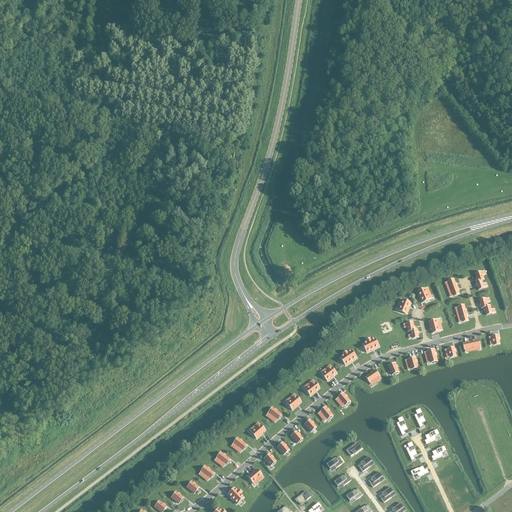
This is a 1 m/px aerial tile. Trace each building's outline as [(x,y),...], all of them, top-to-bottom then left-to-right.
[(475,274),(478,282),(482,281),(484,280),(481,272),(475,274)] [(446,286),(448,291),(457,287),(454,280),(448,282),(449,285),(446,286)] [(478,282),(475,283),(478,290),(484,288),(482,281),(478,282)] [(459,295),(457,287),(448,291),(449,295),(452,294),(453,297),(459,295)] [(419,297),(422,303),(430,300),(428,296),(431,295),(428,288),(425,289),(418,292),(419,295),(420,297),(419,297)] [(488,307),(486,299),(479,301),(482,309),(484,308),(488,307)] [(409,309),(408,308),(409,307),(410,303),(403,300),(403,301),(400,300),(398,306),(401,307),(399,311),(407,314),(409,309)] [(457,316),(466,313),(464,306),(458,307),(459,311),(456,311),(457,316)] [(484,308),(486,316),(492,314),(490,306),(488,307),(484,308)] [(466,313),(457,316),(458,320),(461,320),(462,323),(468,321),(466,313)] [(438,324),(437,320),(436,320),(428,322),(430,328),(431,328),(431,330),(432,334),(440,332),(439,331),(442,331),(440,324),(438,324)] [(408,332),(411,331),(410,331),(414,330),(414,328),(414,327),(413,323),(406,324),(407,328),(408,332)] [(411,331),(411,335),(412,339),(418,338),(418,333),(417,332),(417,330),(414,330),(410,331),(411,331)] [(492,338),(489,338),(490,343),(493,342),(493,346),(500,345),(498,336),(492,337),(492,338)] [(367,342),(363,344),(367,353),(372,351),(374,349),(379,347),(375,338),(371,340),(370,339),(366,341),(367,342)] [(471,342),(473,351),(478,350),(477,347),(480,347),(479,340),(471,342)] [(473,351),(471,342),(463,344),(464,350),(468,349),(468,352),(473,351)] [(445,351),(446,355),(449,355),(450,358),(456,357),(455,352),(455,350),(454,348),(448,350),(445,351)] [(426,358),(429,357),(430,363),(430,364),(433,363),(433,364),(437,363),(437,362),(436,355),(435,354),(434,350),(427,352),(424,353),(426,358)] [(344,356),(340,358),(346,366),(350,363),(352,361),(357,358),(351,351),(348,353),(347,352),(343,355),(344,356)] [(411,370),(414,370),(417,370),(417,369),(418,368),(416,363),(416,361),(415,358),(408,360),(405,361),(406,365),(409,365),(411,370)] [(395,364),(388,367),(392,375),(395,374),(395,375),(398,374),(398,373),(399,372),(397,368),(396,366),(395,364)] [(326,372),(323,375),(322,375),(328,382),(332,378),(332,377),(333,376),(336,374),(332,368),(331,368),(330,366),(324,370),(326,372)] [(366,378),(365,378),(367,381),(368,381),(370,383),(375,380),(377,382),(381,379),(379,377),(380,377),(375,370),(372,372),(371,373),(366,377),(366,378)] [(308,387),(305,390),(310,397),(315,393),(314,392),(316,391),(319,389),(314,383),(312,381),(306,385),(308,387)] [(339,404),(341,402),(344,406),(345,407),(347,405),(350,403),(350,402),(347,397),(345,396),(344,394),(338,398),(338,399),(336,401),(339,404)] [(290,401),(287,404),(292,411),(297,407),(296,406),(298,405),(301,402),(296,397),(295,397),(293,395),(288,399),(290,401)] [(321,418),(323,416),(327,420),(329,419),(330,419),(333,417),(332,416),(333,416),(329,411),(328,410),(326,407),(320,412),(320,413),(318,414),(321,418)] [(270,419),(272,417),(276,421),(277,421),(278,419),(279,419),(281,416),(281,415),(276,411),(275,410),(272,408),(267,414),(268,414),(266,416),(270,419)] [(417,415),(415,416),(414,415),(414,416),(420,428),(423,427),(422,424),(426,422),(424,417),(423,417),(420,410),(416,412),(417,415)] [(406,425),(402,418),(398,420),(400,423),(397,424),(396,424),(402,437),(403,436),(402,436),(405,435),(404,432),(408,430),(406,425)] [(310,420),(304,425),(310,432),(316,428),(313,424),(312,422),(310,420)] [(254,430),(251,433),(256,439),(261,435),(260,435),(262,433),(265,431),(260,425),(259,425),(257,423),(252,428),(254,430)] [(437,431),(430,434),(429,434),(425,436),(427,440),(425,441),(426,444),(425,444),(426,444),(435,440),(433,437),(435,436),(439,435),(437,431)] [(296,432),(290,437),(297,444),(299,442),(299,443),(302,440),(302,439),(299,435),(298,434),(296,432)] [(235,450),(237,448),(242,451),(242,452),(244,449),(244,450),(247,447),(246,446),(241,442),(240,441),(237,438),(232,444),(233,445),(231,447),(235,450)] [(283,443),(277,448),(283,455),(289,450),(286,446),(284,445),(283,443)] [(412,462),(412,461),(415,460),(413,457),(417,455),(415,451),(415,450),(412,443),(408,445),(409,448),(406,449),(412,462)] [(354,446),(346,451),(351,457),(354,455),(355,455),(363,450),(360,445),(356,448),(354,446)] [(444,447),(437,450),(436,450),(432,452),(434,456),(431,457),(433,460),(432,460),(432,461),(442,456),(440,453),(442,453),(446,451),(444,447)] [(218,464),(220,462),(225,466),(227,464),(228,464),(230,461),(229,461),(230,460),(224,456),(223,455),(220,453),(216,459),(214,461),(218,464)] [(269,454),(264,459),(270,467),(272,465),(273,465),(275,463),(275,462),(276,462),(272,458),(271,457),(269,454)] [(335,460),(327,465),(330,470),(334,467),(336,469),(343,464),(339,458),(335,460)] [(362,464),(358,467),(363,473),(370,468),(368,465),(372,462),(369,458),(361,463),(362,464)] [(203,478),(204,476),(209,479),(209,480),(211,477),(212,478),(214,475),(213,474),(214,474),(209,470),(207,469),(205,466),(200,472),(200,473),(199,475),(203,478)] [(423,467),(418,469),(418,468),(418,469),(411,472),(411,473),(413,476),(417,474),(418,474),(420,476),(419,477),(429,472),(428,472),(427,469),(425,470),(423,467)] [(253,483),(256,480),(257,483),(263,478),(261,476),(261,475),(257,470),(252,473),(247,477),(252,483),(253,483)] [(372,480),(369,482),(373,488),(381,483),(379,480),(383,478),(379,473),(372,479),(372,480)] [(342,477),(335,483),(338,487),(342,484),(344,487),(351,481),(347,475),(343,478),(342,477)] [(187,488),(194,494),(199,488),(191,482),(187,488)] [(234,488),(227,495),(236,504),(243,498),(240,495),(241,494),(238,491),(237,491),(234,488)] [(383,495),(380,497),(384,504),(392,498),(390,496),(394,493),(390,488),(383,494),(383,495)] [(354,491),(347,497),(350,501),(354,499),(356,501),(363,496),(359,490),(355,492),(354,491)] [(171,498),(179,504),(180,502),(181,502),(183,499),(182,499),(183,498),(176,492),(171,498)] [(306,495),(304,493),(294,500),(295,500),(297,503),(298,502),(300,505),(306,501),(311,497),(308,494),(306,495)] [(162,511),(166,507),(159,501),(154,507),(160,511),(162,511)] [(313,508),(309,511),(320,511),(322,511),(321,511),(319,509),(322,506),(319,503),(313,508)]
